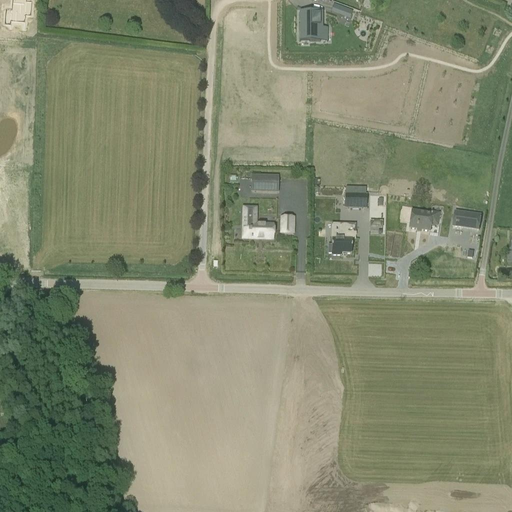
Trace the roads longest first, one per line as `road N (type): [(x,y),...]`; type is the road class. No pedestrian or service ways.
road 1 (unclassified): [(200,288),(213,14),(227,0)]
road 2 (unclassified): [(478,294),(200,288)]
road 3 (unclassified): [(200,288),(0,282)]
road 4 (unclassified): [(478,294),(511,101)]
